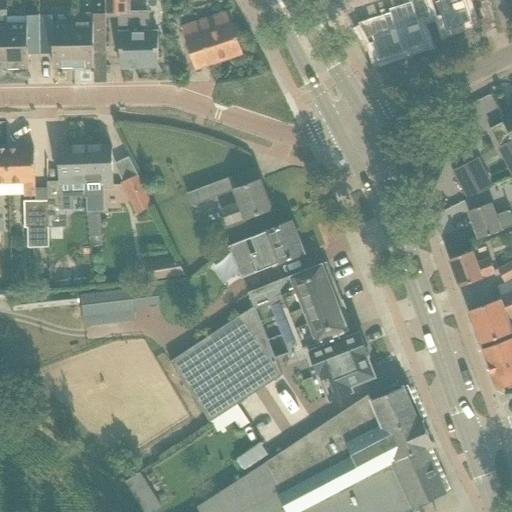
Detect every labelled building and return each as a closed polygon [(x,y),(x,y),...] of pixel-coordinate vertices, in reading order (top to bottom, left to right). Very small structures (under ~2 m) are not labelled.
[(105,0),(106,13),(120,14),(120,12),(127,12),(126,0),(105,0)] [(406,0),(409,7),(390,14),(402,52),(425,44),(417,20),(428,16),(422,0),(406,0)] [(435,0),(436,2),(434,3),(438,17),(441,16),(446,32),(471,23),(462,0),(435,0)] [(0,69),(8,69),(7,16),(6,16),(6,10),(0,10),(0,69)] [(147,32),(147,12),(127,12),(120,12),(120,14),(120,32),(120,68),(158,68),(158,32),(147,32)] [(181,27),(196,70),(243,54),(232,23),(231,23),(227,12),(181,27)] [(390,13),(356,24),(367,42),(372,40),(378,60),(402,52),(390,14),(390,13)] [(93,22),(73,23),(74,68),(94,67),(94,64),(105,64),(105,67),(106,67),(106,47),(106,14),(93,14),(93,22)] [(39,16),(40,35),(40,54),(53,54),(53,68),(74,68),(73,23),(53,23),(53,15),(39,16)] [(40,54),(40,35),(39,16),(7,16),(8,69),(28,69),(27,55),(40,54)] [(511,114),(503,119),(511,136),(511,140),(499,147),(511,173),(511,114)] [(85,147),(87,195),(87,196),(87,212),(91,236),(102,236),(100,212),(100,196),(103,196),(103,187),(113,186),(112,146),(85,147)] [(60,201),(48,201),(49,227),(68,227),(68,210),(73,210),(72,195),(87,195),(85,147),(59,147),(60,182),(60,201)] [(8,149),(9,183),(24,182),(24,196),(36,196),(34,148),(8,149)] [(0,182),(9,183),(8,149),(0,149),(0,182)] [(476,159),(454,171),(469,199),(492,187),(477,160),(477,159),(476,159)] [(153,206),(137,175),(120,183),(135,214),(153,206)] [(221,210),(226,226),(252,217),(271,210),(260,180),(234,190),(239,203),(221,210)] [(212,199),(208,185),(187,193),(192,206),(212,199)] [(48,201),(24,202),(25,227),(29,227),(29,240),(49,240),(49,227),(48,201)] [(511,216),(510,210),(496,215),(491,203),(468,211),(479,239),(511,226),(511,216)] [(289,259),(303,254),(291,222),(234,244),(246,276),(277,264),(278,265),(290,260),(289,259)] [(459,287),(482,279),(482,278),(495,273),(490,258),(476,263),(472,251),(449,260),(459,287)] [(186,277),(177,258),(153,260),(155,280),(186,277)] [(505,283),(511,278),(511,262),(498,270),(505,283)] [(319,342),(345,332),(349,330),(323,263),(248,293),(253,307),(170,362),(210,422),(227,411),(281,375),(275,359),(308,347),(319,342)] [(511,314),(511,281),(496,287),(500,299),(468,311),(480,344),(511,332),(511,331),(506,317),(511,314)] [(11,288),(0,289),(0,298),(12,297),(11,288)] [(81,294),(85,327),(136,322),(131,288),(81,294)] [(345,332),(308,347),(319,374),(319,375),(320,375),(330,400),(353,391),(350,386),(375,377),(367,356),(368,356),(359,333),(347,337),(345,332)] [(511,338),(482,350),(497,390),(507,386),(510,393),(511,391),(511,338)] [(196,507),(198,511),(405,511),(446,494),(426,449),(433,446),(408,385),(372,400),(369,394),(266,463),(266,462),(196,507)] [(435,511),(436,511),(432,502),(422,507),(424,511),(435,511)]
